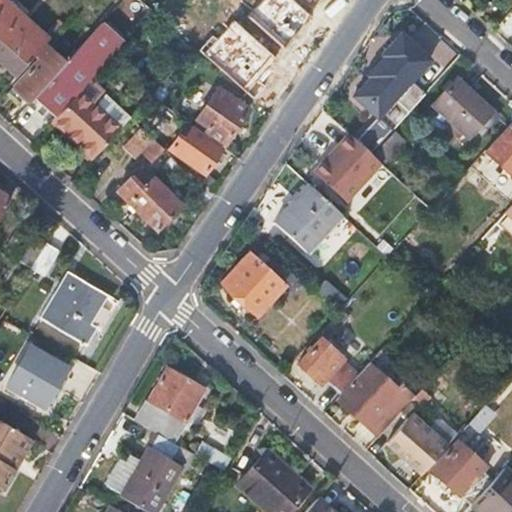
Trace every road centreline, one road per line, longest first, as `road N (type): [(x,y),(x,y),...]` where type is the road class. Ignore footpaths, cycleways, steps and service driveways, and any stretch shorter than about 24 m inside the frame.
road 1 (unclassified): [(370,0),(165,297)]
road 2 (unclassified): [(165,297),(401,511)]
road 3 (unclassified): [(165,297),(41,511)]
road 4 (unclassified): [(0,145),(165,297)]
